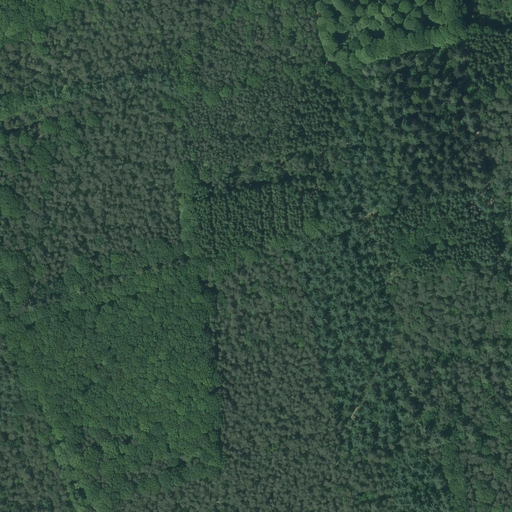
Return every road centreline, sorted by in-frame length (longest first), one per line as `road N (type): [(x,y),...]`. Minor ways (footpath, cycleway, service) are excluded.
road 1 (track): [(457,29),(212,93),(147,71),(0,100)]
road 2 (track): [(347,423),(386,335),(389,302),(315,0)]
road 3 (track): [(511,177),(201,261)]
road 4 (track): [(201,261),(6,316)]
road 5 (track): [(503,266),(466,69)]
road 6 (track): [(201,261),(219,453)]
road 7 (track): [(176,83),(201,261)]
road 8 (track): [(219,453),(84,488)]
road 9 (track): [(347,423),(219,453)]
road 10 (track): [(384,280),(503,260)]
